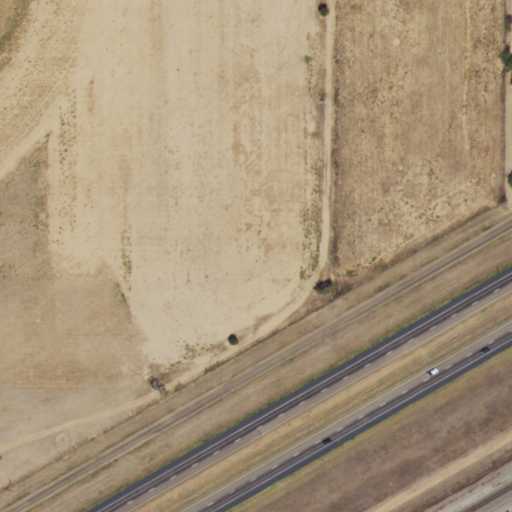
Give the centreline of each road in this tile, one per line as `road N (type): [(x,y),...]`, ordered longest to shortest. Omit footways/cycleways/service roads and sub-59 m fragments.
road 1 (residential): [(9,511),(511,225)]
road 2 (trunk): [(511,283),(107,511)]
road 3 (trunk): [(201,511),(511,331)]
